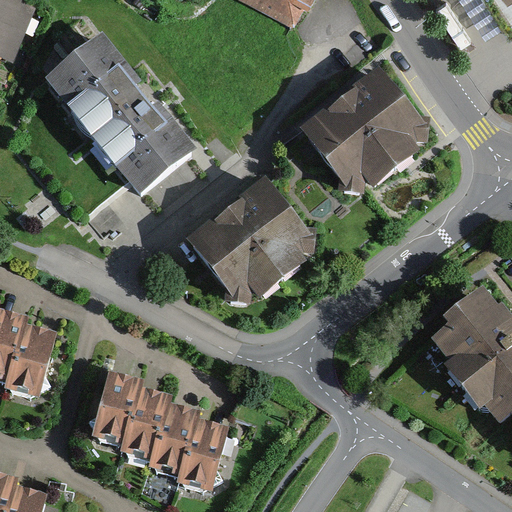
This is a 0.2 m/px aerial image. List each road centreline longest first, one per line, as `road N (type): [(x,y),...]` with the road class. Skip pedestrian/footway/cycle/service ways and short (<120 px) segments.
road 1 (residential): [(297,350),(511,179)]
road 2 (residential): [(297,350),(344,409),(490,511)]
road 3 (residential): [(511,175),(388,0)]
road 4 (residential): [(105,286),(240,357),(278,360),(297,350)]
road 5 (residential): [(251,165),(105,286)]
road 6 (residential): [(105,286),(53,452)]
